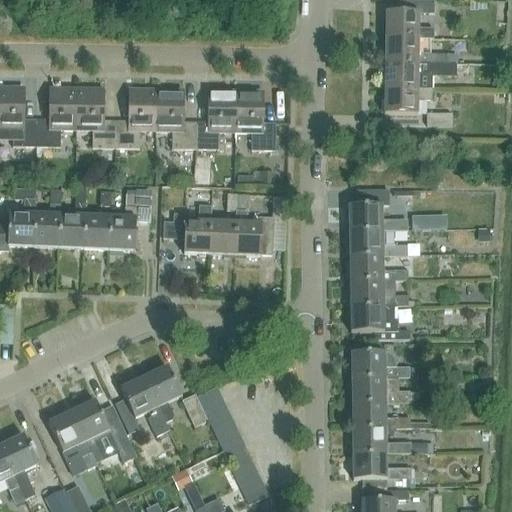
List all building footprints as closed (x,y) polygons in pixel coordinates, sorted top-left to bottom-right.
[(384,15),(384,41),(417,42),(417,40),(432,41),(432,30),(417,30),(417,15),(433,15),(433,3),(399,2),(398,15),(384,15)] [(417,42),(384,41),(383,66),(445,67),(445,57),(416,56),(417,42)] [(383,66),(383,92),(415,92),(415,91),(431,91),(431,80),(455,80),(455,68),(445,67),(383,66)] [(0,89),(0,144),(11,145),(11,150),(34,150),(34,122),(21,122),(22,94),(6,94),(6,90),(0,89)] [(34,122),(34,150),(57,151),(57,134),(74,134),(75,90),(64,90),(64,95),(48,95),(47,123),(34,122)] [(75,90),(74,134),(90,134),(90,151),(113,152),(114,123),(100,123),(101,96),(85,95),(85,91),(75,90)] [(415,92),(383,92),(382,116),(415,117),(415,102),(431,102),(431,91),(415,91),(415,92)] [(114,123),(113,152),(138,153),(138,135),(154,135),(154,92),(144,92),(144,97),(128,96),(127,123),(114,123)] [(194,153),(194,124),(179,124),(180,97),(165,97),(165,92),(154,92),(154,135),(170,136),(170,152),(194,153)] [(208,125),(194,124),(194,153),(218,153),(218,136),(233,136),(233,94),(223,93),(223,97),(208,97),(208,125)] [(233,94),(233,136),(250,137),(250,154),(273,155),(274,125),(261,125),(262,98),(244,98),(244,94),(233,94)] [(426,116),(425,128),(452,129),(453,116),(426,116)] [(208,174),(196,173),(195,186),(207,187),(208,174)] [(273,176),(260,175),(259,187),(273,188),(273,176)] [(251,179),(237,179),(237,188),(251,188),(251,179)] [(23,218),(33,218),(34,194),(13,193),(13,205),(23,205),(23,218)] [(346,234),(392,233),(405,232),(405,223),(380,223),(380,208),(386,208),(386,193),(355,193),(355,209),(346,209),(346,234)] [(49,219),(59,219),(60,195),(50,195),(49,219)] [(74,220),(83,220),(85,220),(86,196),(74,196),(74,220)] [(98,221),(109,221),(110,197),(99,196),(98,221)] [(234,214),(234,198),(225,197),(224,214),(234,214)] [(124,222),(134,222),(134,225),(148,226),(149,199),(125,198),(124,222)] [(248,198),(236,198),(236,212),(247,212),(248,198)] [(207,225),(208,225),(209,210),(197,209),(196,225),(184,224),(184,218),(170,218),(170,225),(163,225),(162,242),(182,242),(182,257),(207,258),(207,225)] [(233,226),(232,258),(260,259),(260,258),(271,258),(272,221),(259,220),(258,227),(244,226),(245,214),(234,214),(233,226)] [(32,251),(33,218),(23,218),(8,217),(7,233),(0,232),(0,255),(7,256),(8,250),(32,251)] [(58,252),(59,219),(49,219),(33,218),(32,251),(58,252)] [(83,220),(74,220),(59,219),(58,252),(82,253),(83,220)] [(412,220),(412,232),(428,231),(428,219),(412,220)] [(107,254),(109,221),(98,221),(85,220),(83,220),(82,253),(107,254)] [(133,255),(134,225),(134,222),(124,222),(109,221),(107,254),(133,255)] [(232,258),(233,226),(208,225),(207,225),(207,258),(232,258)] [(392,247),(392,233),(346,234),(347,259),(381,258),(405,257),(405,247),(392,247)] [(381,258),(347,259),(347,285),(382,284),(382,282),(405,281),(405,272),(382,272),(381,258)] [(382,284),(347,285),(348,309),(382,308),(395,308),(406,308),(406,297),(394,297),(394,284),(382,284)] [(348,336),(372,335),(372,341),(374,343),(407,343),(407,334),(395,334),(395,308),(382,308),(348,309),(348,336)] [(2,346),(14,346),(14,311),(2,311),(2,346)] [(386,355),(383,355),(349,355),(349,380),(394,380),(408,380),(407,370),(394,370),(394,367),(391,360),(389,357),(386,355)] [(143,381),(165,427),(172,424),(173,420),(167,407),(180,400),(166,370),(143,381)] [(394,380),(349,380),(350,405),(384,405),(407,405),(407,394),(394,394),(394,380)] [(165,427),(143,381),(119,393),(124,402),(113,407),(127,437),(137,432),(133,423),(148,416),(150,422),(147,423),(156,442),(169,436),(165,427)] [(195,399),(201,411),(220,401),(215,390),(195,399)] [(201,411),(195,399),(195,398),(181,404),(193,430),(207,423),(206,421),(201,411)] [(201,411),(206,421),(226,412),(220,401),(201,411)] [(71,415),(96,467),(105,462),(100,451),(95,440),(108,434),(123,466),(135,460),(115,418),(104,423),(95,403),(71,415)] [(350,431),(384,430),(408,430),(408,426),(407,420),(384,420),(384,405),(350,405),(350,431)] [(226,412),(206,421),(207,423),(211,432),(231,423),(226,412)] [(96,467),(71,415),(49,425),(63,455),(76,449),(88,473),(97,468),(96,467)] [(231,423),(211,432),(216,443),(236,433),(231,423)] [(384,430),(350,431),(350,455),(384,455),(408,455),(407,444),(384,445),(384,430)] [(236,433),(216,443),(222,454),(241,445),(236,433)] [(23,438),(0,448),(0,451),(13,479),(24,503),(35,497),(24,474),(37,468),(23,438)] [(241,445),(222,454),(227,465),(246,455),(241,445)] [(24,503),(18,489),(13,479),(0,451),(0,510),(1,510),(0,508),(0,484),(4,483),(15,507),(24,503)] [(251,466),(246,455),(227,465),(232,476),(251,466)] [(384,455),(350,455),(351,481),(408,481),(408,469),(385,470),(384,455)] [(251,466),(232,476),(237,486),(257,477),(251,466)] [(185,472),(170,479),(175,488),(190,481),(185,472)] [(242,498),(262,488),(257,477),(237,486),(242,498)] [(88,511),(77,488),(64,494),(72,511),(88,511)] [(267,499),(262,488),(242,498),(247,508),(267,499)] [(63,491),(45,499),(50,511),(72,511),(64,494),(63,491)] [(360,502),(360,511),(393,511),(393,503),(407,503),(407,493),(384,493),(384,502),(360,502)] [(129,511),(125,502),(115,507),(116,511),(129,511)]
